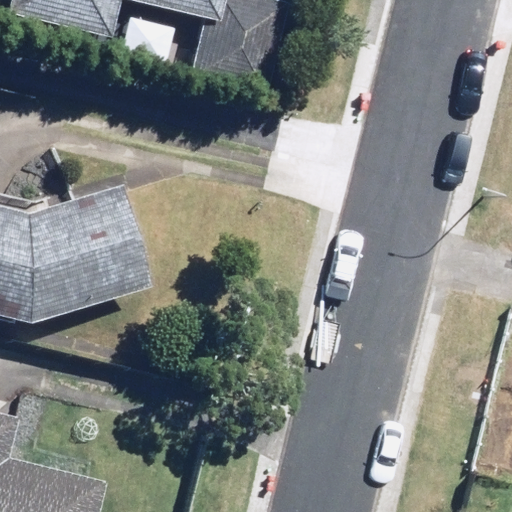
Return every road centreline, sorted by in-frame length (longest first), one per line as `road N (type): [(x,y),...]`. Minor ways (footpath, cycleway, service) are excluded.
road 1 (residential): [(449,0),(319,511)]
road 2 (unknown): [(0,75),(406,168)]
